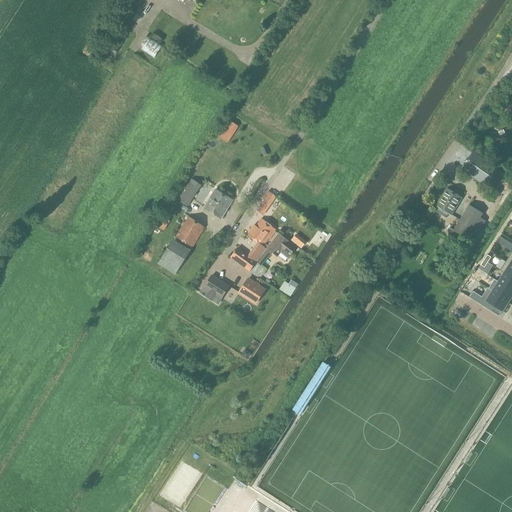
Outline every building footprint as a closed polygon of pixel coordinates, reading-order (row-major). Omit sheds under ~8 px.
[(124,0),(124,1),(138,8),(142,0),(124,0)] [(148,34),(139,48),(154,58),(163,44),(148,34)] [(509,113),(511,107),(511,103),(505,99),(500,107),(509,113)] [(219,137),(227,142),(238,126),(229,121),(219,137)] [(494,190),(504,176),(472,153),(462,168),(471,174),(468,178),(476,183),(478,179),(494,190)] [(322,202),(333,181),(326,178),(316,199),(322,202)] [(187,206),(200,186),(192,180),(179,200),(187,206)] [(452,215),(462,199),(447,189),(436,206),(437,207),(436,210),(436,212),(446,218),(448,217),(450,214),(452,215)] [(221,219),(233,200),(215,190),(204,208),(221,219)] [(466,239),(481,214),(468,206),(453,231),(466,239)] [(162,230),(168,221),(161,216),(155,225),(162,230)] [(193,247),(205,229),(189,219),(177,237),(193,247)] [(275,230),(262,219),(256,226),(254,225),(248,233),(250,234),(248,236),(262,247),(275,230)] [(256,263),(259,265),(271,251),(277,256),(282,250),(289,256),(296,248),(280,235),(281,235),(279,233),(262,253),(263,254),(256,263)] [(176,274),(189,252),(172,241),(158,264),(176,274)] [(250,271),(256,263),(237,249),(230,258),(250,271)] [(511,265),(506,261),(500,270),(504,273),(511,278),(511,265)] [(511,278),(504,273),(498,283),(511,291),(511,278)] [(223,297),(230,286),(213,274),(205,285),(223,297)] [(272,274),(267,279),(273,285),(278,279),(272,274)] [(254,303),(263,290),(247,280),(238,293),(254,303)] [(285,282),(280,291),(291,298),(295,292),(296,289),(285,282)] [(511,296),(511,291),(498,283),(492,291),(508,302),(511,296)] [(508,302),(492,291),(486,301),(502,311),(508,302)] [(245,350),(242,355),(247,359),(251,354),(245,350)] [(331,367),(323,362),(293,410),(300,415),(307,404),(310,406),(313,401),(310,399),(321,383),(323,385),(327,379),(324,377),(331,367)]
